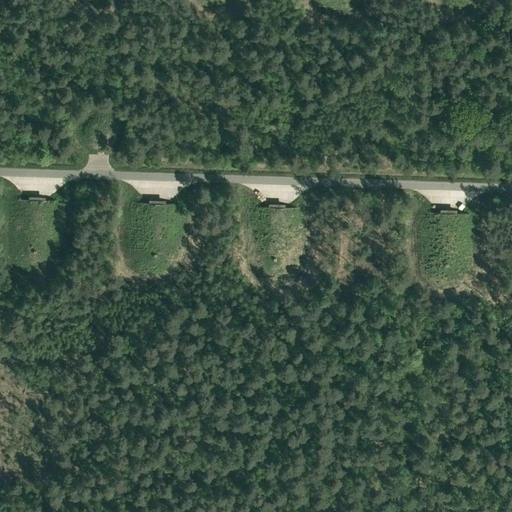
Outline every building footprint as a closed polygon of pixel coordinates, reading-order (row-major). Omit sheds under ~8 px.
[(475,0),(433,0),(433,10),(476,12),(475,0)] [(54,202),(12,201),(10,271),(52,272),(54,202)] [(175,207),(133,205),(131,276),(173,277),(175,207)] [(298,210),(256,209),(253,279),(296,281),(298,210)] [(467,213),(425,212),(423,282),(465,283),(467,213)]
